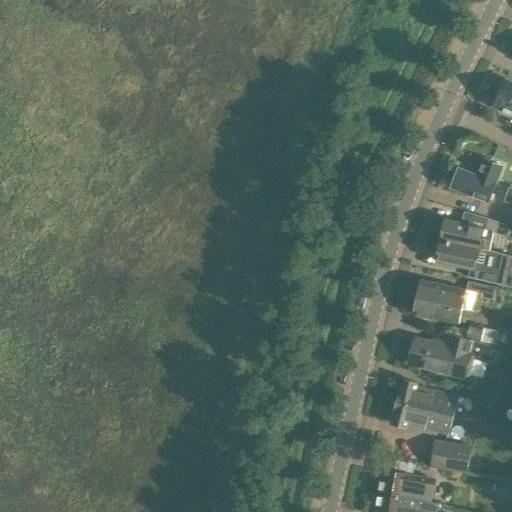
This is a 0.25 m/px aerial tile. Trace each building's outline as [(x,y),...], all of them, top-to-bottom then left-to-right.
[(507,111),(511,113),(511,83),(507,81),(502,92),(498,92),(495,97),(498,100),(496,104),(507,110),(507,111)] [(452,185),(489,200),(503,165),(485,158),(478,175),(459,167),(452,185)] [(488,251),(492,233),(485,232),(486,228),(447,219),(442,240),(488,251)] [(511,256),(496,252),(488,251),(442,240),(437,260),(469,268),(467,277),(506,286),(509,274),(511,261),(511,256)] [(421,280),(418,293),(449,300),(449,304),(456,306),(456,302),(462,304),(461,307),(467,308),(467,309),(479,312),(482,297),(493,299),(496,287),(469,281),(468,290),(421,280)] [(449,300),(418,293),(414,313),(458,323),(459,321),(465,322),(467,309),(467,308),(461,307),(462,304),(456,302),(456,306),(449,304),(449,300)] [(467,323),(464,336),(496,344),(500,331),(467,323)] [(481,342),(467,339),(448,333),(445,346),(415,338),(409,362),(469,377),(474,357),(489,361),(493,345),(481,342)] [(403,379),(397,402),(464,418),(466,408),(464,405),(457,403),(459,396),(418,385),(418,383),(403,379)] [(397,402),(392,422),(408,426),(408,424),(449,434),(454,417),(454,416),(397,402)] [(432,465),(468,472),(473,447),(436,440),(432,465)] [(384,470),(380,493),(431,501),(434,479),(384,470)] [(431,501),(380,493),(376,511),(438,511),(440,503),(431,501)]
